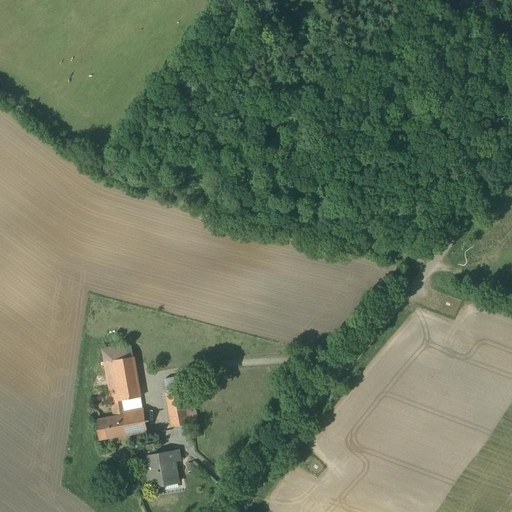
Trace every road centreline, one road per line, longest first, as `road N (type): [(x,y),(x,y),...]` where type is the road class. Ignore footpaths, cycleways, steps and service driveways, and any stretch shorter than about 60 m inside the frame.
road 1 (unclassified): [(511,169),(311,412),(241,511)]
road 2 (track): [(165,377),(301,362),(344,373)]
